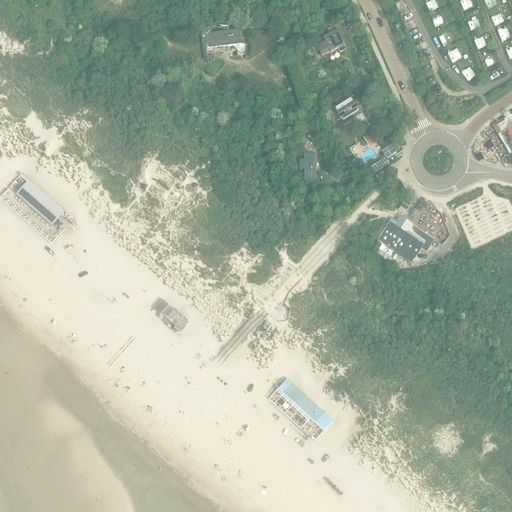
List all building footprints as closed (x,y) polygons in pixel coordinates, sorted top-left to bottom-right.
[(312,16),(321,27),(331,20),(322,9),(312,16)] [(239,31),(210,34),(210,31),(211,31),(211,28),(200,29),(203,59),(201,59),(199,63),(206,66),(207,64),(208,64),(206,49),(240,46),(239,31)] [(339,54),(346,51),(344,47),(345,47),(339,32),(323,39),(325,44),(317,48),(321,57),(337,50),(339,54)] [(349,99),(334,109),(343,123),(358,113),(349,99)] [(495,127),(494,127),(497,131),(500,135),(507,147),(511,155),(511,115),(510,116),(505,120),(501,122),(501,123),(495,127)] [(394,142),(380,151),(385,159),(399,150),(394,142)] [(310,183),(316,183),(316,157),(305,156),(305,162),(300,162),(300,171),(305,171),(305,177),(310,177),(310,183)] [(355,159),(351,162),(353,166),(362,172),(365,169),(358,163),(355,159)] [(27,183),(26,184),(16,195),(51,227),(64,212),(22,174),(19,177),(27,183)] [(392,220),(377,242),(403,259),(411,264),(421,250),(426,253),(434,241),(400,218),(396,223),(392,220)] [(174,309),(166,319),(175,327),(173,328),(178,333),(187,322),(174,309)] [(278,389),(277,389),(323,432),(333,422),(287,379),(278,389)]
